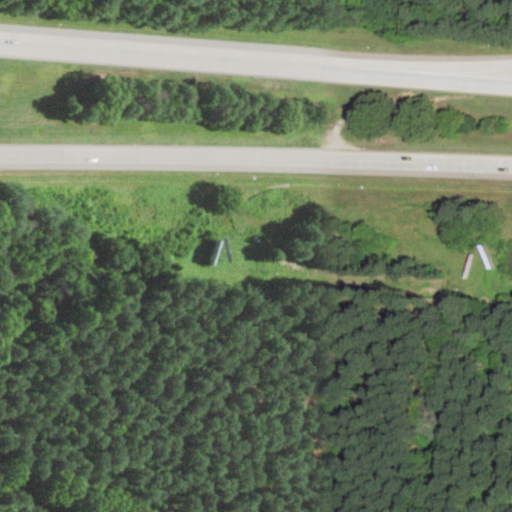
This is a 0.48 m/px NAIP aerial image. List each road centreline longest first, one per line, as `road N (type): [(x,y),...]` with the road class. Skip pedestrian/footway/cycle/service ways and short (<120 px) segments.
road 1 (motorway): [(511,84),(0,45)]
road 2 (motorway): [(0,156),(511,164)]
road 3 (motorway): [(511,64),(352,73)]
